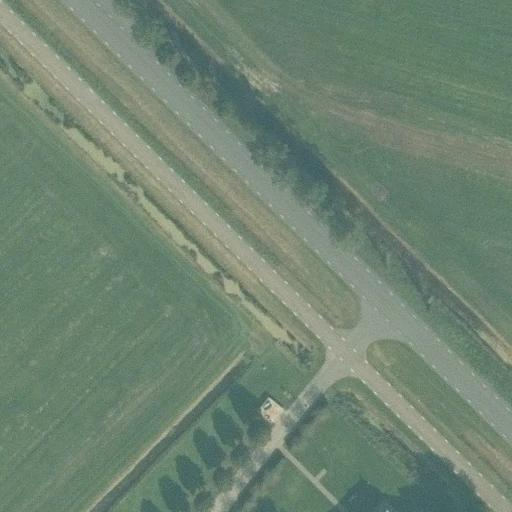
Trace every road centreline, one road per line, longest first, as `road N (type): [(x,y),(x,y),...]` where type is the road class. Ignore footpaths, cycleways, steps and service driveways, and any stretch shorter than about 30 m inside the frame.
road 1 (unclassified): [(348,353),(0,9)]
road 2 (primary): [(384,307),(73,0)]
road 3 (unclassified): [(508,511),(348,353)]
road 4 (primary): [(511,433),(384,307)]
